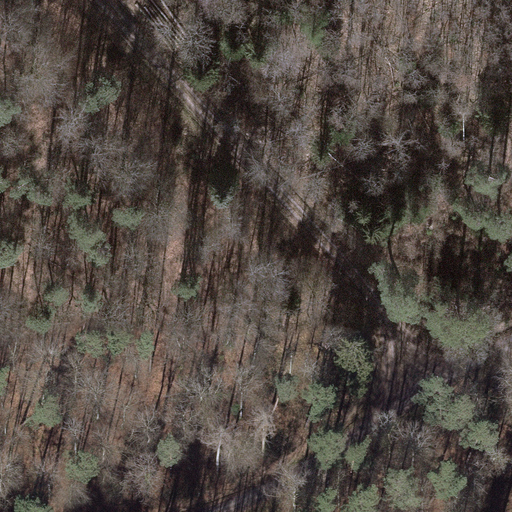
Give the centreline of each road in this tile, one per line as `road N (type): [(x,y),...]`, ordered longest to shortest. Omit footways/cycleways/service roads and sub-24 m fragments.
road 1 (track): [(93,0),(171,98),(448,374),(279,486),(201,511)]
road 2 (track): [(443,511),(448,374),(511,342)]
